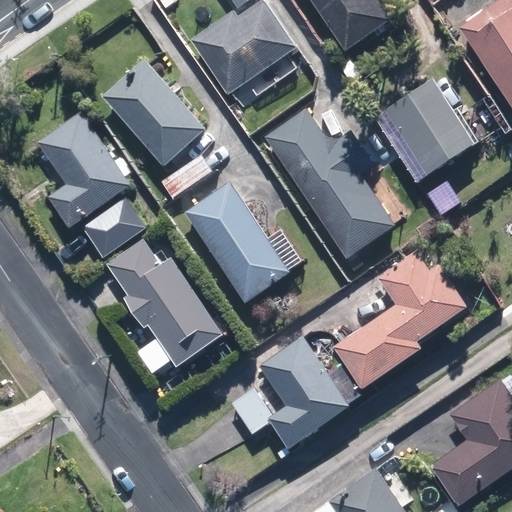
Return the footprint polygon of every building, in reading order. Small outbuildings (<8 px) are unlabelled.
[(229,0),(236,10),(251,0),(229,0)] [(388,20),(374,0),(307,0),(342,51),(388,20)] [(511,0),(501,0),(456,29),(511,116),(511,0)] [(193,48),(224,95),(294,49),(263,2),(193,48)] [(202,131),(142,62),(101,98),(161,167),(202,131)] [(431,83),(383,113),(423,179),(472,149),(431,83)] [(393,227),(359,176),(372,168),(347,132),(327,146),(304,112),(265,138),(346,258),(393,227)] [(129,187),(79,115),(37,144),(67,186),(47,201),(68,230),(129,187)] [(173,202),(214,175),(208,166),(219,159),(211,148),(160,182),(173,202)] [(286,274),(227,185),(183,214),(242,302),(286,274)] [(126,199),(82,229),(102,259),(146,229),(126,199)] [(219,338),(169,259),(159,266),(145,243),(109,266),(173,367),(219,338)] [(414,256),(377,280),(395,307),(330,349),(358,391),(418,352),(412,344),(463,310),(436,268),(426,274),(414,256)] [(267,419),(286,449),(348,409),(302,339),(260,367),(286,407),(267,419)] [(449,416),(466,440),(427,467),(456,508),(511,469),(511,400),(498,381),(449,416)] [(402,511),(374,470),(327,502),(333,511),(402,511)]
